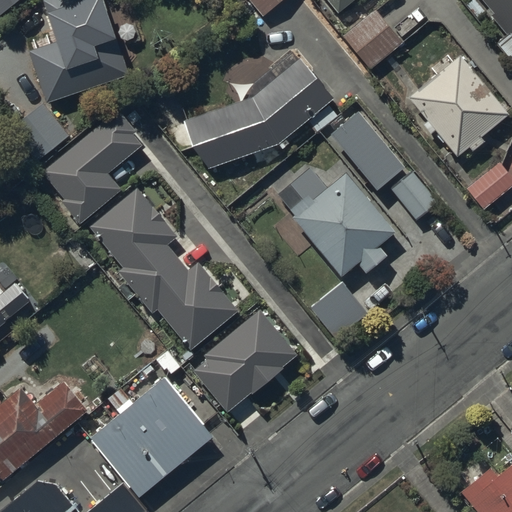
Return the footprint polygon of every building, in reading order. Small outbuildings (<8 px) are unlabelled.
[(54,39),(26,49),(45,104),(129,74),(106,10),(104,11),(99,0),(82,0),(76,2),(82,18),(50,29),(54,39)] [(248,0),(261,15),(279,0),(248,0)] [(326,0),(337,12),(351,0),(326,0)] [(511,0),(482,0),(488,6),(485,9),(506,34),(496,42),(511,61),(511,0)] [(402,43),(374,9),(339,37),(367,71),(402,43)] [(507,113),(458,54),(406,97),(425,120),(422,123),(430,133),(434,130),(456,156),(468,146),(472,151),(483,142),(479,136),(507,113)] [(332,97),(299,57),(251,97),(184,121),(182,117),(168,122),(179,151),(191,146),(207,168),(277,143),(305,120),(316,133),(337,116),(325,102),(332,97)] [(67,135),(41,101),(8,127),(24,148),(14,156),(24,168),(67,135)] [(116,108),(40,170),(63,197),(59,201),(77,223),(119,188),(106,172),(141,143),(132,132),(134,131),(116,108)] [(365,158),(383,140),(370,126),(352,144),(365,158)] [(416,176),(388,143),(365,163),(393,195),(416,176)] [(511,184),(511,179),(497,161),(464,188),(481,209),(511,184)] [(293,213),(289,216),(339,277),(356,262),(364,272),(386,254),(378,244),(393,231),(344,171),(325,187),(310,168),(278,195),(293,213)] [(137,187),(89,226),(121,266),(116,270),(150,313),(156,308),(189,349),(236,311),(196,261),(186,269),(164,242),(175,234),(137,187)] [(0,322),(27,300),(11,282),(0,291),(0,322)] [(92,355),(80,366),(105,397),(118,386),(92,355)] [(0,478),(86,409),(63,380),(35,402),(21,386),(0,403),(0,478)] [(166,380),(92,440),(141,500),(215,441),(166,380)] [(489,465),(458,491),(476,511),(511,511),(511,461),(497,474),(489,465)] [(146,511),(126,488),(97,511),(76,511),(59,491),(41,486),(8,511),(146,511)]
